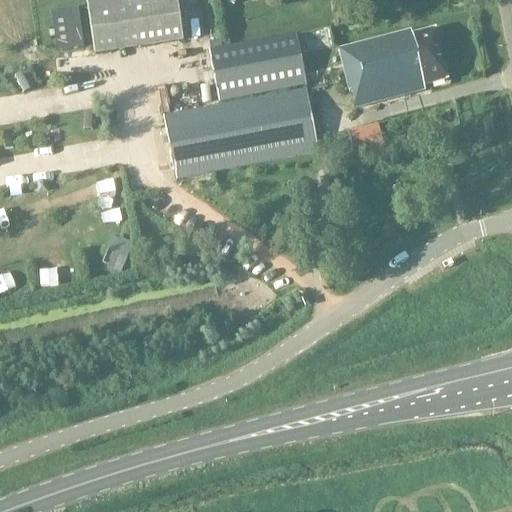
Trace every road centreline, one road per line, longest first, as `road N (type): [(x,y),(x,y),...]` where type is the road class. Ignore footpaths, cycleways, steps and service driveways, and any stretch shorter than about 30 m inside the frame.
road 1 (unclassified): [(0,461),(249,375),(438,246),(511,221)]
road 2 (primary): [(511,361),(277,420),(212,446)]
road 3 (primary): [(212,446),(228,449),(511,387)]
road 4 (primary): [(7,511),(212,446)]
